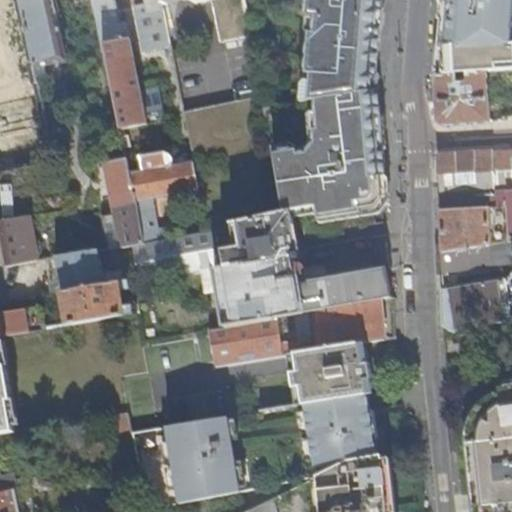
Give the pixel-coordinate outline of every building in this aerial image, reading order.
[(17,0),(33,71),(40,69),(64,64),(51,3),(50,0),(73,0),(75,5),(82,3),(91,0),(17,0)] [(94,16),(91,0),(82,3),(86,18),(94,16)] [(91,0),(94,16),(119,132),(147,125),(126,23),(119,25),(113,0),(144,0),(145,6),(135,8),(144,53),(171,49),(162,7),(160,0),(91,0)] [(160,0),(162,7),(166,7),(164,0),(190,0),(191,2),(192,6),(210,2),(218,45),(250,39),(243,0),(160,0)] [(306,32),(311,35),(307,84),(302,85),(300,104),(341,97),(342,98),(377,92),(376,78),(381,29),(383,0),(309,0),(308,18),(306,32)] [(511,0),(444,0),(443,25),(501,23),(501,25),(511,24),(511,0)] [(501,23),(443,25),(440,54),(439,74),(486,71),(511,69),(511,24),(501,25),(501,23)] [(40,69),(33,71),(36,84),(43,83),(40,69)] [(486,71),(439,74),(438,90),(437,103),(437,118),(443,125),(462,123),(489,121),(486,71)] [(379,116),(377,92),(342,98),(341,97),(300,104),(293,106),(290,106),(264,109),(284,215),(292,214),(294,226),(377,212),(385,201),(384,179),(379,116)] [(262,100),(184,114),(195,165),(200,189),(207,230),(212,229),(235,226),(244,225),(284,215),(264,109),(262,100)] [(440,182),(442,253),(511,242),(511,149),(451,154),(439,154),(440,182)] [(136,202),(143,244),(159,241),(152,199),(200,189),(195,165),(168,169),(166,154),(141,158),(144,174),(128,177),(134,202),(136,202)] [(108,250),(131,246),(143,244),(136,202),(134,202),(128,177),(125,164),(125,161),(105,165),(115,215),(102,218),(108,250)] [(292,214),(284,215),(244,225),(235,226),(238,248),(226,251),(229,267),(299,255),(294,226),(292,214)] [(0,239),(6,267),(37,262),(29,218),(0,222),(0,239)] [(131,246),(139,280),(165,277),(203,272),(216,270),(219,269),(222,268),(212,229),(207,230),(159,241),(143,244),(131,246)] [(511,242),(442,253),(443,265),(443,272),(511,262),(511,277),(506,283),(503,279),(444,289),(444,308),(445,331),(511,320),(511,242)] [(56,259),(62,294),(104,286),(98,252),(56,259)] [(392,300),(389,282),(388,273),(392,272),(392,270),(388,270),(387,268),(384,268),(384,271),(307,285),(306,277),(299,278),(296,261),(301,260),(301,255),(299,255),(229,267),(222,268),(219,269),(216,270),(220,295),(226,329),(392,300)] [(207,297),(220,295),(216,270),(203,272),(207,297)] [(104,286),(62,294),(68,326),(141,313),(139,305),(123,308),(121,292),(130,291),(128,282),(104,286)] [(360,345),(393,340),(392,300),(226,329),(211,332),(215,354),(214,355),(216,368),(293,356),(299,354),(360,345)] [(0,315),(0,337),(46,330),(42,309),(0,315)] [(4,342),(0,342),(0,354),(2,368),(5,367),(8,367),(4,342)] [(361,396),(368,395),(367,391),(366,382),(371,381),(373,381),(370,365),(368,365),(363,366),(361,351),(360,345),(299,354),(302,374),(307,373),(309,387),(304,387),(306,405),(307,405),(361,396)] [(0,436),(13,434),(13,428),(8,402),(11,401),(5,367),(2,368),(0,354),(0,436)] [(304,406),(306,405),(304,387),(309,387),(307,373),(302,374),(299,354),(293,356),(300,406),(304,406)] [(474,441),(481,511),(511,511),(511,389),(501,391),(502,399),(486,410),(476,424),(474,441)] [(317,467),(351,461),(377,456),(371,418),(365,419),(364,411),(370,411),(368,395),(361,396),(307,405),(306,405),(309,421),(313,421),(314,428),(310,428),(314,467),(317,467)] [(8,402),(13,428),(19,427),(14,401),(11,401),(8,402)] [(110,435),(130,431),(127,413),(106,417),(110,435)] [(227,418),(166,428),(178,505),(239,492),(231,442),(226,442),(225,437),(230,436),(227,418)] [(318,477),(321,511),(389,511),(388,500),(382,455),(377,456),(351,461),(318,477)] [(0,493),(15,490),(28,487),(26,480),(15,482),(14,478),(7,478),(6,474),(0,474),(0,493)] [(0,511),(19,511),(15,490),(0,493),(0,511)] [(246,511),(274,511),(271,500),(246,511)]
